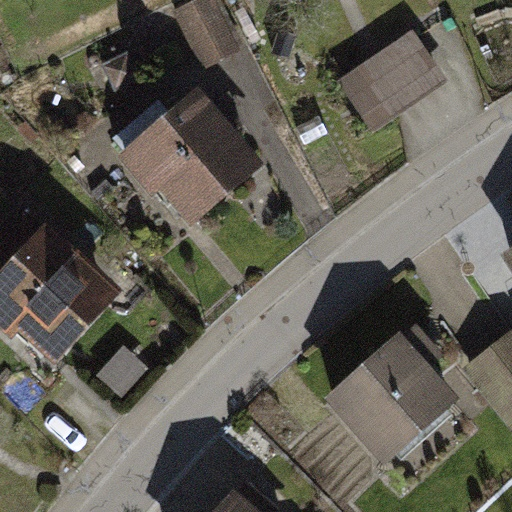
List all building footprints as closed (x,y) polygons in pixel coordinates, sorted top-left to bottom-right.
[(218,6),(180,24),(205,78),(243,61),(218,6)] [(414,40),(343,89),(378,140),(449,91),(414,40)] [(212,106),(129,167),(161,211),(172,204),(197,239),(270,185),(212,106)] [(52,237),(0,297),(0,321),(65,378),(129,304),(52,237)] [(511,329),(511,328),(465,364),(511,424),(511,329)] [(405,329),(328,397),(388,465),(465,396),(405,329)]
